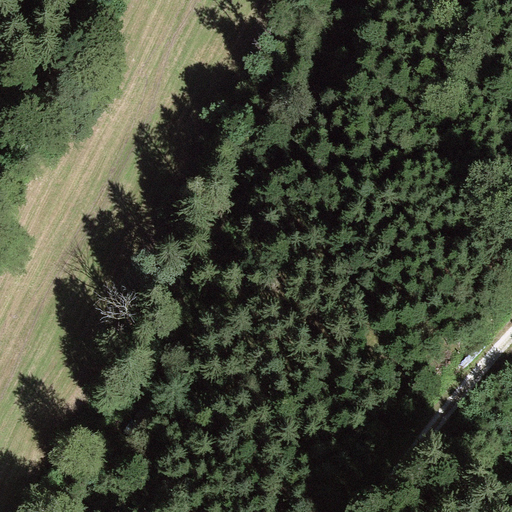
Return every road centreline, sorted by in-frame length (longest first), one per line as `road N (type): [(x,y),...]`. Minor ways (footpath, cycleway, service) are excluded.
road 1 (track): [(325,0),(186,271)]
road 2 (track): [(511,329),(440,405),(359,511)]
